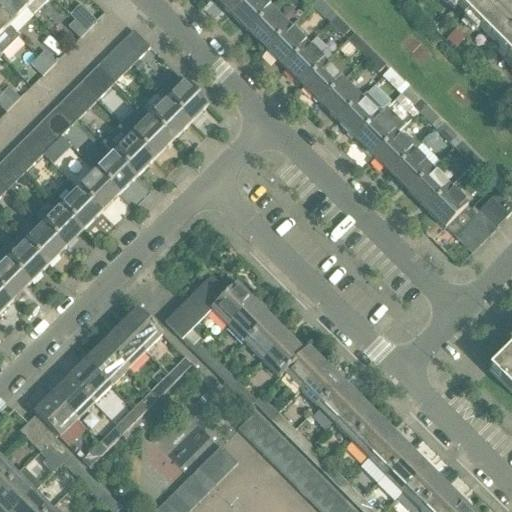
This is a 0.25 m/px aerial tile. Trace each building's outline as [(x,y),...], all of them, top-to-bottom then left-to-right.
[(0,0),(0,21),(8,30),(27,11),(15,0),(0,0)] [(15,0),(27,11),(32,17),(49,0),(15,0)] [(212,0),(230,17),(247,0),(212,0)] [(247,0),(230,17),(248,35),(270,12),(257,0),(247,0)] [(511,0),(448,0),(511,63),(511,0)] [(331,14),(318,1),(311,8),(325,21),(331,14)] [(69,18),(74,23),(85,35),(96,24),(79,8),(69,18)] [(248,35),(266,53),(288,30),(270,12),(248,35)] [(349,32),(336,19),(329,25),(342,39),(349,32)] [(0,38),(8,30),(0,21),(0,38)] [(85,35),(74,23),(67,29),(79,41),(85,35)] [(266,53),(283,71),(306,48),(288,30),(266,53)] [(132,33),(123,42),(140,59),(149,50),(132,33)] [(367,50),(353,36),(347,43),(360,57),(367,50)] [(123,42),(115,51),(132,67),(140,59),(123,42)] [(283,71),(302,89),(324,66),(306,48),(283,71)] [(115,51),(106,59),(123,76),(132,67),(115,51)] [(44,53),(37,60),(49,72),(55,65),(44,53)] [(385,68),(371,54),(364,61),(378,75),(385,68)] [(106,59),(97,68),(115,85),(123,76),(106,59)] [(49,72),(37,60),(30,67),(42,78),(49,72)] [(143,69),(138,63),(133,68),(138,74),(143,69)] [(302,89),(319,107),(342,84),(324,66),(302,89)] [(97,68),(89,77),(106,94),(115,85),(97,68)] [(402,85),(389,72),(382,79),(396,92),(402,85)] [(89,77),(81,85),(98,102),(106,94),(89,77)] [(167,103),(166,104),(189,127),(207,108),(185,86),(179,79),(161,97),(167,103)] [(319,107),(337,124),(359,101),(342,84),(319,107)] [(81,85),(72,93),(89,110),(98,102),(81,85)] [(7,89),(1,96),(12,108),(19,101),(7,89)] [(420,103),(407,90),(400,96),(414,110),(420,103)] [(72,93),(64,102),(81,119),(89,110),(72,93)] [(337,124),(355,142),(377,119),(383,112),(366,94),(359,101),(337,124)] [(12,108),(1,96),(0,96),(0,108),(6,115),(12,108)] [(64,102),(56,110),(73,127),(81,119),(64,102)] [(166,104),(148,122),(171,145),(189,127),(166,104)] [(438,121),(425,107),(418,114),(431,128),(438,121)] [(56,110),(47,119),(64,136),(73,127),(56,110)] [(47,119),(38,127),(55,144),(64,136),(47,119)] [(355,142),(373,160),(395,137),(377,119),(355,142)] [(148,122),(131,139),(154,162),(171,145),(148,122)] [(456,139),(442,125),(436,132),(449,146),(456,139)] [(38,127),(30,136),(47,153),(55,144),(38,127)] [(30,136),(21,144),(38,161),(47,153),(30,136)] [(71,136),(65,142),(72,149),(78,143),(71,136)] [(373,160),(390,178),(413,155),(420,148),(413,141),(405,148),(395,137),(373,160)] [(131,139),(113,157),(136,180),(154,162),(131,139)] [(474,157),(460,143),(453,150),(467,164),(474,157)] [(21,144),(12,153),(30,170),(38,161),(21,144)] [(12,153),(4,161),(21,178),(30,170),(12,153)] [(390,178),(408,196),(430,173),(413,155),(390,178)] [(113,157),(94,176),(117,199),(136,180),(113,157)] [(4,161),(0,165),(0,174),(13,187),(21,178),(4,161)] [(471,168),(485,182),(485,181),(491,175),(478,161),(471,168)] [(408,196),(426,214),(449,191),(430,173),(408,196)] [(0,174),(0,190),(5,195),(13,187),(0,174)] [(491,175),(485,181),(498,194),(504,188),(491,175)] [(94,176),(76,194),(99,216),(117,199),(94,176)] [(444,232),(445,230),(467,209),(449,191),(426,214),(444,232)] [(76,194),(59,211),(82,234),(99,216),(76,194)] [(480,214),(496,230),(511,214),(511,209),(498,195),(479,213),(480,214)] [(454,240),(463,231),(471,222),(473,221),(468,216),(470,213),(467,209),(445,230),(454,240)] [(473,210),(470,213),(468,216),(473,221),(478,216),(473,210)] [(59,211),(41,229),(64,251),(82,234),(59,211)] [(480,214),(478,216),(473,221),(471,222),(488,239),(497,231),(496,230),(480,214)] [(471,222),(463,231),(480,248),(488,239),(471,222)] [(41,229),(24,246),(47,269),(64,251),(41,229)] [(463,231),(454,240),(471,257),(480,248),(463,231)] [(24,246),(6,264),(29,287),(47,269),(24,246)] [(6,264),(0,270),(0,292),(12,304),(29,287),(6,264)] [(181,343),(211,313),(210,312),(226,296),(210,279),(164,326),(181,343)] [(211,313),(227,330),(253,304),(235,287),(226,296),(210,312),(211,313)] [(0,315),(12,304),(0,292),(0,315)] [(227,330),(244,347),(270,321),(253,304),(227,330)] [(136,313),(119,330),(144,355),(161,338),(136,313)] [(244,347),(262,364),(287,338),(270,321),(244,347)] [(119,330),(102,347),(127,372),(144,355),(119,330)] [(262,364),(278,381),(308,351),(303,355),(287,338),(262,364)] [(187,349),(198,359),(205,352),(194,341),(187,349)] [(102,347),(85,364),(111,389),(127,372),(102,347)] [(511,348),(488,373),(511,396),(511,348)] [(283,377),(300,394),(325,368),(308,351),(278,381),(279,381),(283,377)] [(205,352),(198,359),(208,370),(215,363),(205,352)] [(85,364),(68,381),(93,406),(111,389),(85,364)] [(178,367),(167,378),(174,385),(185,374),(178,367)] [(300,394),(317,410),(342,385),(325,368),(300,394)] [(221,383),(232,393),(239,386),(228,375),(221,383)] [(174,385),(167,378),(156,389),(163,396),(174,385)] [(68,381),(51,398),(76,423),(93,406),(68,381)] [(317,410),(334,427),(359,402),(342,385),(317,410)] [(239,386),(232,393),(243,404),(249,397),(239,386)] [(33,415),(35,418),(57,439),(59,441),(76,423),(51,398),(33,415)] [(143,401),(133,412),(140,419),(150,408),(143,401)] [(334,427),(351,444),(376,419),(359,402),(334,427)] [(259,412),(270,423),(277,416),(266,405),(259,412)] [(140,419),(133,412),(122,423),(129,430),(140,419)] [(237,433),(245,441),(262,424),(254,416),(237,433)] [(277,416),(270,423),(281,434),(288,427),(277,416)] [(35,418),(27,426),(48,447),(57,439),(35,418)] [(351,444),(368,462),(393,436),(376,419),(351,444)] [(245,441),(254,450),(271,433),(262,424),(245,441)] [(48,447),(27,426),(18,435),(39,456),(48,447)] [(254,450),(262,458),(279,441),(271,433),(254,450)] [(109,435),(98,446),(106,453),(117,442),(109,435)] [(368,462),(385,479),(410,453),(393,436),(368,462)] [(293,446),(304,457),(311,450),(300,439),(293,446)] [(262,458),(271,467),(288,450),(279,441),(262,458)] [(106,453),(98,446),(87,457),(95,464),(106,453)] [(53,476),(62,467),(69,460),(58,449),(51,456),(53,458),(44,467),(53,476)] [(220,450),(207,462),(224,479),(237,466),(220,450)] [(271,467),(280,475),(297,458),(288,450),(271,467)] [(311,450),(304,457),(315,468),(322,461),(311,450)] [(385,479),(402,496),(427,470),(410,453),(385,479)] [(280,475),(288,484),(305,467),(297,458),(280,475)] [(69,460),(62,467),(72,478),(80,471),(69,460)] [(0,495),(17,479),(0,461),(0,495)] [(207,462),(198,471),(215,488),(224,479),(207,462)] [(288,484),(297,492),(314,475),(305,467),(288,484)] [(402,496),(418,511),(419,511),(444,487),(427,470),(402,496)] [(0,495),(0,511),(16,511),(34,495),(41,488),(24,471),(17,479),(0,495)] [(198,471),(190,479),(207,496),(215,488),(198,471)] [(327,480),(338,491),(345,484),(334,473),(327,480)] [(297,492),(305,500),(322,483),(314,475),(297,492)] [(190,479),(181,488),(198,505),(207,496),(190,479)] [(85,490),(96,501),(103,494),(92,483),(85,490)] [(305,500),(314,509),(330,492),(322,483),(305,500)] [(345,484),(338,491),(349,502),(356,494),(345,484)] [(419,511),(453,511),(461,504),(444,487),(419,511)] [(181,488),(173,496),(188,511),(191,511),(198,505),(181,488)] [(314,509),(316,511),(327,511),(339,500),(330,492),(314,509)] [(103,494),(96,501),(107,511),(114,505),(103,494)] [(16,511),(50,511),(34,495),(16,511)] [(188,511),(173,496),(164,505),(171,511),(188,511)] [(327,511),(344,511),(348,509),(339,500),(327,511)]
